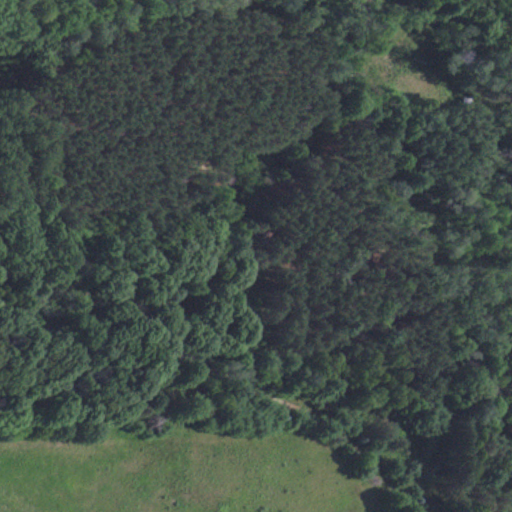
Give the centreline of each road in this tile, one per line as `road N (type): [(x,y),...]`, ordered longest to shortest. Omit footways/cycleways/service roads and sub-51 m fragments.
road 1 (residential): [(0,100),(92,42),(177,22),(511,25)]
road 2 (residential): [(437,511),(395,453),(24,268),(0,238)]
